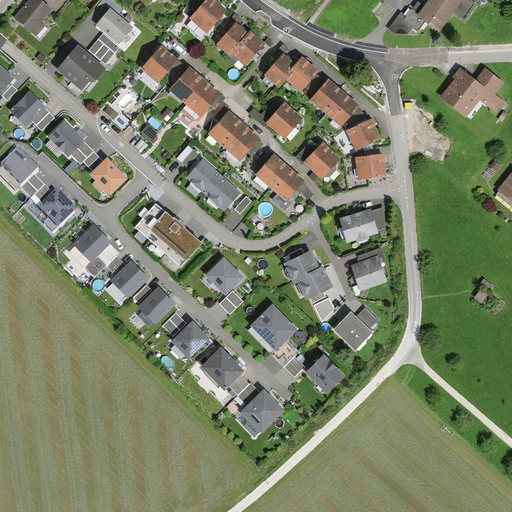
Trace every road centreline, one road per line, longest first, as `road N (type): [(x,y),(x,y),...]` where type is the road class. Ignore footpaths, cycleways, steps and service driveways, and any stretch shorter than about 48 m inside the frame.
road 1 (residential): [(0,41),(232,241),(275,242),(339,198),(406,189)]
road 2 (residential): [(406,189),(415,323),(408,349),(347,409)]
road 3 (track): [(347,409),(232,511)]
road 4 (residential): [(389,60),(324,45),(251,0)]
road 5 (track): [(408,349),(511,441)]
road 6 (residential): [(389,60),(406,189)]
road 7 (residential): [(511,53),(389,60)]
